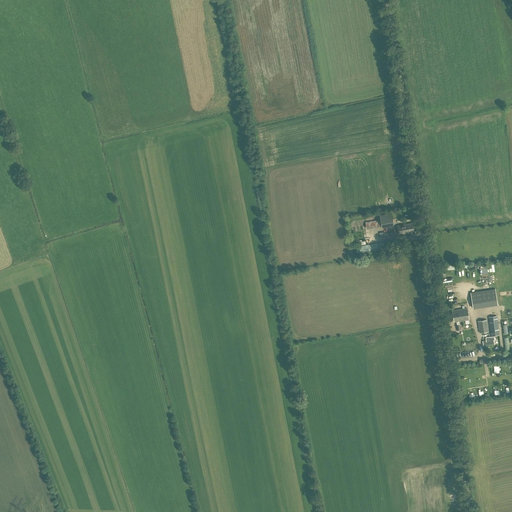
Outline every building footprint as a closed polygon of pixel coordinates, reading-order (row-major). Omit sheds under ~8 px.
[(391,213),(379,215),(380,226),(392,224),(391,213)] [(396,225),(398,234),(413,232),(412,223),(396,225)] [(379,251),(379,247),(392,245),(392,239),(372,242),(372,245),(354,247),(354,254),(379,251)] [(471,293),(473,308),(483,306),(481,291),(471,293)] [(454,322),(469,320),(467,309),(452,311),(454,322)] [(491,336),(499,335),(497,316),(488,317),(491,336)] [(480,333),(488,332),(486,320),(478,321),(480,333)] [(482,341),(483,346),(494,344),(493,340),(494,340),(494,337),(487,338),(487,340),(482,341)]
